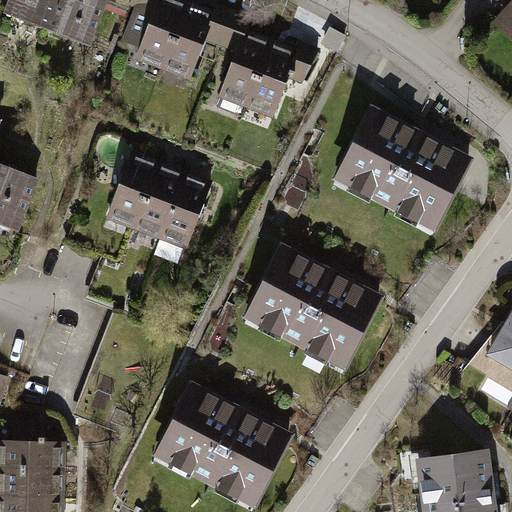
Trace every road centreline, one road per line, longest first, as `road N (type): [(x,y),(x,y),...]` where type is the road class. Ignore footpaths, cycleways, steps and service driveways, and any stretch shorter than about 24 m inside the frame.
road 1 (residential): [(323,511),(502,248)]
road 2 (residential): [(335,0),(398,34),(511,121)]
